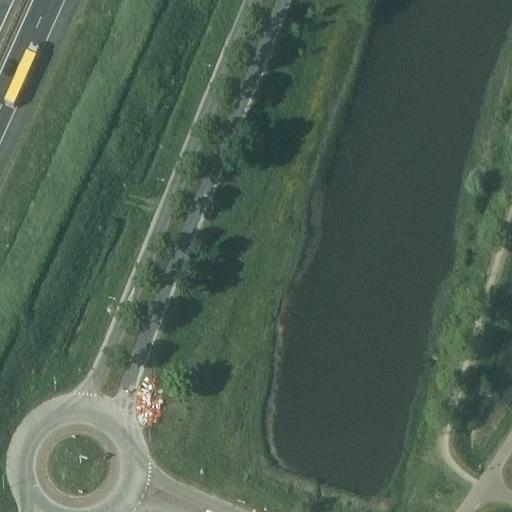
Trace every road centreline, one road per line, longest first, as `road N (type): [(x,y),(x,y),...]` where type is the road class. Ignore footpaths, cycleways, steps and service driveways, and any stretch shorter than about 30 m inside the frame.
road 1 (secondary): [(113,419),(284,0)]
road 2 (secondary): [(250,0),(78,408)]
road 3 (motorway): [(0,130),(59,0)]
road 4 (secondary): [(78,408),(43,419),(22,450),(20,469),(35,504)]
